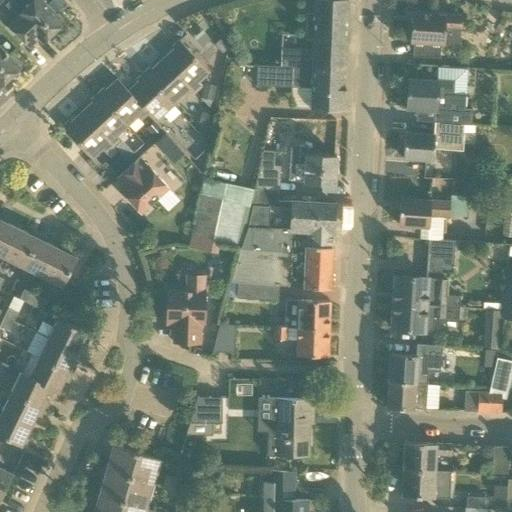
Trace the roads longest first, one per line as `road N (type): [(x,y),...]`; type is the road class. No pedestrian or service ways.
road 1 (tertiary): [(352,425),(363,0)]
road 2 (residential): [(131,348),(115,239),(98,212),(10,127)]
road 3 (residential): [(44,511),(75,432),(118,409),(131,348)]
road 4 (residential): [(352,425),(511,432)]
road 5 (residential): [(10,127),(109,37)]
